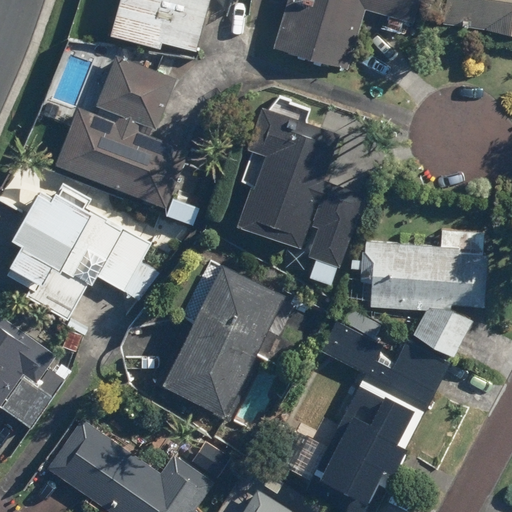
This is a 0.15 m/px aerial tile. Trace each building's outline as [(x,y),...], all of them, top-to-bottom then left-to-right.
[(119,0),(111,27),(165,43),(168,35),(201,45),(214,0),(119,0)] [(421,0),(295,0),(283,45),(354,65),(370,9),(416,22),(421,0)] [(511,0),(444,0),(443,22),(511,28),(511,0)] [(83,105),(61,157),(171,204),(194,150),(144,129),(147,122),(161,129),(184,77),(121,50),(100,100),(121,109),(116,119),(83,105)] [(346,128),(268,102),(244,177),(256,181),(244,219),(306,239),(312,220),(324,224),(309,271),(335,280),(365,188),(330,177),(346,128)] [(58,194),(44,186),(20,231),(30,236),(12,270),(36,283),(30,293),(73,316),(97,271),(131,289),(159,235),(63,184),(58,194)] [(444,225),(443,240),(366,238),(365,256),(355,255),(354,266),(364,266),(363,279),(374,280),(373,302),(428,304),(417,329),(459,350),(477,313),(455,302),(455,300),(489,301),(491,250),(486,250),(487,226),(444,225)] [(288,293),(210,255),(182,312),(191,316),(159,382),(228,415),(288,293)] [(324,347),(367,368),(311,483),(367,510),(390,464),(399,468),(412,440),(405,437),(420,407),(428,411),(453,359),(410,337),(398,361),(381,352),(386,341),(377,336),(384,321),(359,309),(352,322),(340,316),(324,347)] [(0,406),(3,401),(35,422),(74,363),(0,314),(0,406)] [(162,471),(85,416),(50,465),(116,511),(210,511),(199,504),(217,480),(176,451),(162,471)] [(300,511),(254,482),(235,511),(300,511)]
